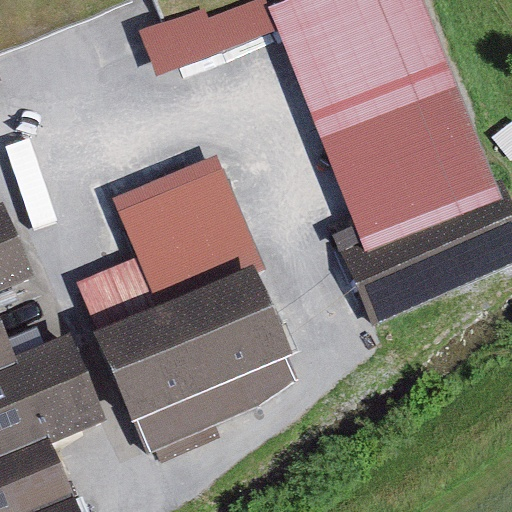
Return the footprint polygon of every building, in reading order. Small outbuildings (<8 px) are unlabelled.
[(206,8),(140,32),(157,76),(275,33),(263,0),(261,0),(210,19),(206,8)] [(495,188),(422,0),(288,0),(272,6),(361,239),(495,188)] [(217,154),(111,198),(155,304),(261,260),(217,154)] [(511,260),(511,228),(495,188),(339,256),(367,323),(511,260)] [(0,511),(78,511),(48,441),(100,419),(67,339),(44,349),(37,332),(7,344),(0,326),(0,289),(33,276),(3,204),(0,205),(0,511)] [(257,406),(294,380),(251,282),(100,346),(147,453),(257,406)]
